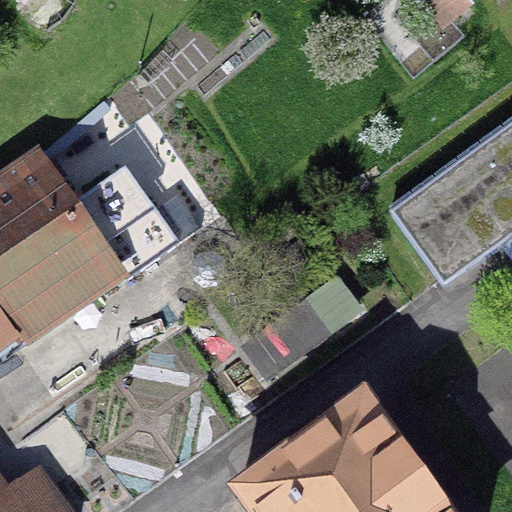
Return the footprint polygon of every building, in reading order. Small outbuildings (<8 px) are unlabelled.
[(511,126),(386,217),(438,289),(505,241),(511,250),(511,126)] [(114,272),(121,282),(195,232),(166,191),(132,214),(100,166),(60,193),(38,160),(0,185),(0,334),(9,329),(16,340),(114,272)] [(267,382),(334,334),(312,302),(244,350),(267,382)] [(245,511),(434,511),(358,407),(234,497),(245,511)] [(0,511),(10,511),(0,498),(0,511)]
